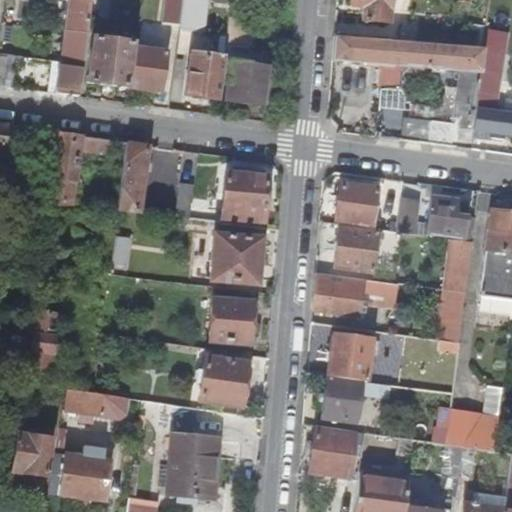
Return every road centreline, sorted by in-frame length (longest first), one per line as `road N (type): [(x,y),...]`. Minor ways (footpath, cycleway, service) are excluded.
road 1 (residential): [(275,511),(309,144)]
road 2 (residential): [(309,144),(0,111)]
road 3 (residential): [(309,144),(511,173)]
road 4 (residential): [(309,144),(320,0)]
